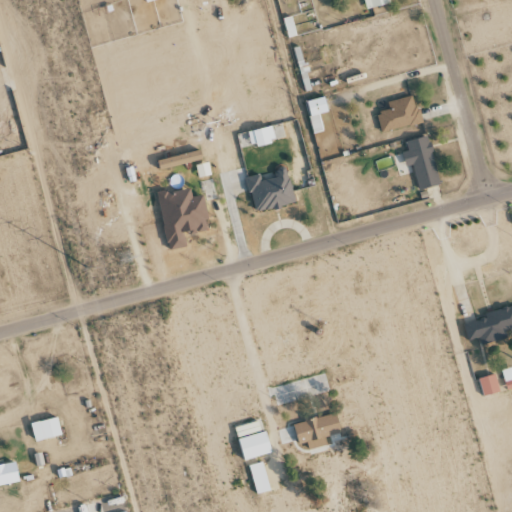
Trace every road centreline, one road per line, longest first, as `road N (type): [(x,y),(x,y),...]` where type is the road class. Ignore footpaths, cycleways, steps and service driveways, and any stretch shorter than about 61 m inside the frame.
road 1 (residential): [(511,190),(0,333)]
road 2 (track): [(80,311),(134,511)]
road 3 (residential): [(434,0),(485,198)]
